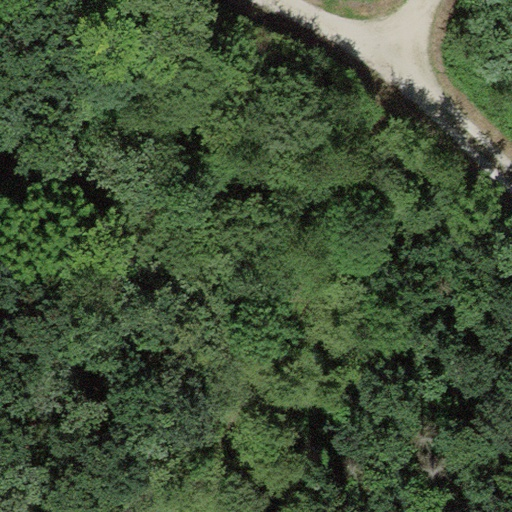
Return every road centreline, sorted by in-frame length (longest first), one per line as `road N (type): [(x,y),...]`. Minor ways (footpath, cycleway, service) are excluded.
road 1 (track): [(434,0),(199,511)]
road 2 (track): [(267,0),(400,74),(511,177)]
